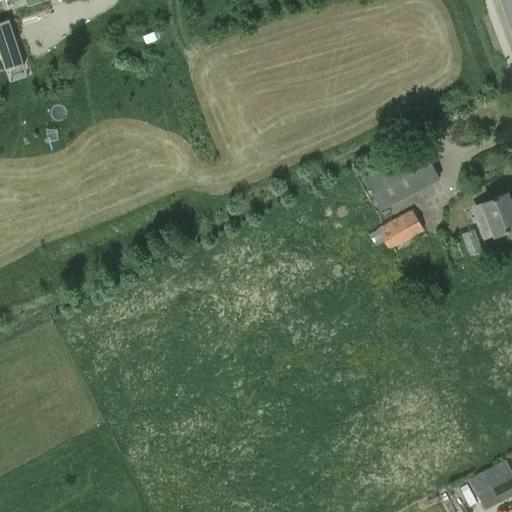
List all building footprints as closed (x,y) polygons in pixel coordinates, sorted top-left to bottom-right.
[(9,20),(0,22),(0,51),(5,69),(23,64),(9,20)] [(365,178),(381,209),(438,179),(422,148),(365,178)] [(473,206),(480,224),(486,237),(495,234),(511,227),(511,203),(508,192),(473,206)] [(370,235),(376,246),(384,241),(389,250),(423,230),(412,211),(370,235)] [(471,477),(486,506),(511,492),(511,473),(504,459),(471,477)]
